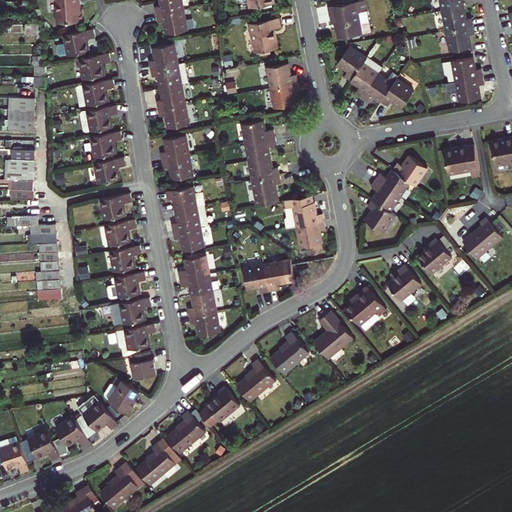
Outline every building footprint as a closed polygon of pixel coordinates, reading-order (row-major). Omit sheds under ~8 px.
[(50,0),(50,2),(56,2),(58,23),(81,21),(81,11),(78,11),(77,2),(79,2),(79,0),(50,0)] [(156,7),(157,14),(184,9),(182,0),(160,0),(162,6),(156,7)] [(366,0),(349,0),(329,4),(332,19),(335,18),(339,35),(362,31),(358,10),(368,8),(366,0)] [(441,0),(443,9),(463,5),(462,0),(441,0)] [(443,9),(446,29),(473,24),(471,16),(466,17),(463,5),(443,9)] [(372,29),(368,8),(358,10),(362,31),(372,29)] [(188,29),(184,9),(157,14),(159,23),(165,21),(167,33),(188,29)] [(281,16),(251,23),(256,51),(278,47),(274,27),(282,26),(281,16)] [(24,20),(24,34),(34,34),(34,19),(24,20)] [(475,32),(473,24),(446,29),(451,49),(471,45),(469,33),(475,32)] [(67,55),(89,51),(87,39),(95,38),(93,28),(63,34),(65,43),(57,45),(55,47),(57,55),(59,56),(67,55)] [(151,61),(152,69),(179,63),(175,43),(154,47),(157,60),(151,61)] [(353,78),(369,55),(351,43),(339,61),(350,68),(346,73),(353,78)] [(109,52),(80,58),(84,79),(105,75),(102,63),(111,61),(109,52)] [(369,55),(353,78),(361,83),(357,90),(363,95),(380,69),(384,64),(369,53),(369,55)] [(449,74),(450,81),(483,74),(481,66),(475,67),(473,55),(444,61),(446,72),(449,74)] [(160,76),(162,87),(183,83),(190,81),(187,62),(179,63),(152,69),(154,76),(160,76)] [(268,66),(272,86),(299,81),(297,73),(291,74),(289,62),(268,66)] [(32,65),(32,75),(33,76),(46,76),(47,76),(46,65),(32,65)] [(374,92),(383,98),(395,80),(398,76),(400,73),(394,68),(389,76),(380,69),(363,95),(369,99),(374,92)] [(484,82),(483,74),(450,81),(448,81),(449,88),(458,87),(460,99),(480,95),(478,83),(484,82)] [(46,76),(33,76),(33,86),(46,86),(46,76)] [(415,87),(398,76),(395,80),(383,98),(390,103),(393,98),(403,105),(415,87)] [(113,78),(84,84),(88,105),(109,101),(107,89),(115,87),(113,78)] [(301,89),(299,81),(272,86),(276,106),(297,102),(294,90),(301,89)] [(158,100),(160,108),(187,103),(183,83),(162,87),(164,99),(158,100)] [(81,107),(88,105),(84,84),(77,85),(81,107)] [(11,109),(34,109),(34,97),(11,96),(11,109)] [(187,103),(160,108),(161,116),(167,115),(170,127),(191,123),(187,103)] [(118,104),(82,111),(81,114),(84,130),(86,131),(112,126),(110,114),(119,113),(118,104)] [(9,118),(34,119),(34,109),(11,109),(9,109),(9,118)] [(34,129),(34,119),(9,118),(9,128),(34,129)] [(243,123),(246,142),(276,136),(274,128),(266,130),(264,119),(243,123)] [(121,130),(91,136),(95,157),(116,152),(114,140),(123,139),(121,130)] [(511,132),(492,137),(496,161),(511,157),(511,132)] [(188,135),(166,139),(169,152),(163,153),(164,160),(191,155),(188,135)] [(246,142),(250,159),(271,155),(269,145),(277,144),(276,136),(246,142)] [(467,141),(446,145),(450,169),(470,165),(472,172),(480,171),(475,141),(467,142),(467,141)] [(12,149),(12,158),(34,159),(34,149),(12,149)] [(398,160),(393,167),(411,179),(416,182),(428,164),(410,153),(403,164),(398,160)] [(195,175),(191,155),(164,160),(165,167),(172,167),(174,179),(195,175)] [(250,159),(254,180),(281,174),(279,166),(273,167),(271,155),(250,159)] [(125,156),(95,162),(99,183),(120,179),(118,167),(127,165),(125,156)] [(8,158),(8,169),(34,169),(34,159),(12,158),(8,158)] [(376,178),(401,195),(411,179),(393,167),(387,176),(380,171),(376,178)] [(34,169),(8,169),(8,179),(11,179),(33,179),(34,169)] [(254,180),(259,205),(280,200),(277,183),(282,182),(281,174),(254,180)] [(391,210),(401,195),(376,178),(371,184),(379,189),(373,198),(391,210)] [(33,179),(11,179),(11,189),(33,189),(33,179)] [(178,211),(206,205),(204,192),(196,194),(195,187),(168,192),(169,200),(176,199),(178,211)] [(33,189),(11,189),(10,199),(33,199),(33,189)] [(132,193),(102,198),(106,220),(128,216),(125,204),(134,202),(132,193)] [(312,194),(286,199),(289,217),(287,220),(289,228),(299,226),(326,220),(324,212),(318,213),(316,201),(314,201),(312,194)] [(384,230),(395,213),(391,210),(373,198),(369,204),(374,208),(367,218),(384,230)] [(206,205),(178,211),(180,223),(174,225),(175,232),(202,227),(210,225),(206,205)] [(12,215),(12,225),(31,224),(38,224),(38,214),(12,215)] [(484,222),(465,239),(479,255),(504,233),(487,215),(481,220),(484,222)] [(137,219),(107,225),(111,246),(133,242),(130,230),(138,228),(137,219)] [(326,220),(299,226),(303,245),(310,244),(312,252),(325,250),(323,242),(324,241),(322,229),(328,228),(326,220)] [(31,234),(56,233),(55,223),(38,224),(31,224),(31,234)] [(202,227),(175,232),(177,240),(184,239),(186,252),(207,248),(202,227)] [(29,243),(39,242),(57,241),(56,233),(31,234),(28,234),(29,243)] [(432,244),(419,255),(433,271),(453,254),(438,236),(431,242),(432,244)] [(57,241),(39,242),(40,252),(58,250),(57,241)] [(141,245),(112,250),(116,272),(137,268),(135,256),(143,254),(141,245)] [(58,259),(58,250),(40,252),(41,261),(58,259)] [(181,272),(183,280),(212,274),(208,256),(187,260),(189,270),(181,272)] [(58,259),(41,261),(42,270),(59,268),(58,259)] [(265,264),(270,291),(278,290),(277,284),(296,280),(292,259),(265,264)] [(265,264),(245,268),(249,289),(261,287),(262,293),(270,291),(265,264)] [(399,275),(389,284),(403,300),(422,283),(406,264),(396,273),(399,275)] [(60,277),(59,268),(42,270),(37,270),(37,279),(42,279),(60,277)] [(309,268),(301,273),(303,277),(311,272),(309,268)] [(146,271),(117,277),(119,286),(111,287),(109,290),(111,298),(113,300),(121,298),(142,294),(140,282),(148,280),(146,271)] [(194,296),(215,291),(212,274),(183,280),(184,287),(193,286),(194,296)] [(38,289),(61,287),(60,277),(42,279),(37,279),(38,289)] [(357,299),(348,307),(362,324),(378,311),(382,314),(388,308),(370,286),(356,296),(357,299)] [(61,287),(38,289),(39,299),(62,296),(61,287)] [(190,307),(191,315),(219,310),(215,291),(194,296),(197,306),(190,307)] [(152,296),(122,302),(113,304),(117,321),(120,323),(120,325),(147,319),(145,307),(153,305),(152,296)] [(323,349),(354,335),(332,309),(321,319),(329,329),(316,340),(323,349)] [(219,310),(191,315),(193,322),(200,322),(202,334),(222,329),(219,310)] [(130,347),(131,349),(142,347),(152,345),(150,332),(158,331),(156,322),(118,330),(121,346),(124,348),(130,347)] [(286,373),(291,368),(294,364),(300,361),(311,352),(293,331),(287,336),(292,342),(273,357),(286,373)] [(130,347),(124,348),(125,355),(131,354),(143,352),(142,347),(131,349),(130,347)] [(143,352),(131,354),(135,377),(158,373),(155,357),(152,357),(151,350),(143,352)] [(258,369),(240,384),(253,400),(278,378),(261,358),(254,364),(258,369)] [(140,390),(117,375),(114,376),(104,393),(104,396),(130,411),(138,397),(136,396),(140,390)] [(222,393),(208,403),(210,405),(202,412),(212,424),(220,418),(221,420),(242,404),(227,385),(220,391),(222,393)] [(119,423),(95,395),(79,408),(84,414),(98,431),(107,423),(112,429),(119,423)] [(121,412),(113,403),(107,408),(115,417),(121,412)] [(188,419),(169,435),(182,450),(207,429),(190,408),(184,414),(188,419)] [(98,431),(84,414),(76,420),(87,440),(98,431)] [(76,420),(73,416),(54,426),(60,436),(65,445),(76,439),(80,446),(88,442),(87,440),(76,420)] [(51,440),(46,428),(19,441),(21,449),(30,445),(35,457),(47,452),(50,459),(58,455),(51,440)] [(60,436),(51,440),(58,455),(67,451),(65,445),(60,436)] [(157,452),(138,467),(151,482),(183,457),(165,436),(153,446),(157,452)] [(0,439),(0,453),(3,461),(5,468),(16,464),(19,472),(28,469),(25,461),(21,449),(19,441),(18,440),(8,443),(7,437),(0,439)] [(35,457),(30,445),(21,449),(25,461),(35,457)] [(120,476),(101,493),(114,508),(145,481),(127,461),(115,471),(120,476)] [(88,483),(82,487),(89,499),(95,495),(88,483)] [(89,499),(82,487),(75,491),(79,497),(57,510),(58,511),(92,511),(96,510),(89,499)]
